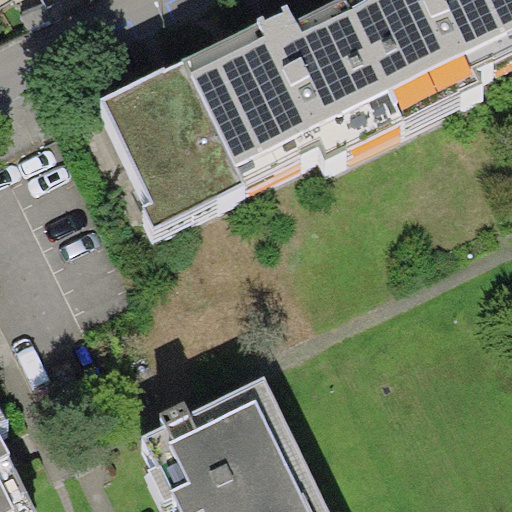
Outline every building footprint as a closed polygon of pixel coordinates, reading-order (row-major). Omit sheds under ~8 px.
[(0,0),(0,11),(16,0),(0,0)] [(511,0),(374,0),(350,12),(405,123),(482,85),(475,70),(511,51),(511,0)] [(405,123),(350,12),(304,35),(289,6),(272,15),(259,22),(266,37),(189,76),(243,186),(320,147),(327,162),(405,123)] [(168,69),(101,102),(151,203),(141,207),(152,230),(243,186),(189,76),(182,62),(168,69)] [(166,425),(142,437),(157,468),(151,471),(165,499),(176,494),(183,509),(184,511),(330,511),(266,375),(190,411),(185,400),(160,412),(166,425)] [(0,511),(38,511),(4,442),(0,433),(0,423),(7,420),(0,405),(0,511)]
